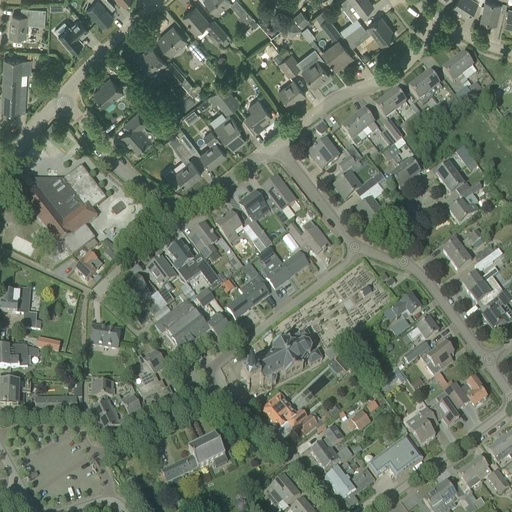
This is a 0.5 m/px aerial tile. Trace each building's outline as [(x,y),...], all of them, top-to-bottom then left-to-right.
[(113,16),(101,4),(105,0),(89,0),(93,4),(87,10),(102,26),(113,16)] [(203,0),(216,14),(230,2),(227,0),(203,0)] [(235,0),(229,5),(240,17),(247,11),(236,0),(235,0)] [(361,15),(372,6),(367,0),(345,0),(341,3),(345,8),(343,10),(352,21),(361,15)] [(457,0),(452,8),(467,17),(476,2),(472,0),(457,0)] [(485,1),(480,21),(496,24),(500,5),(485,1)] [(195,7),(182,18),(200,38),(208,31),(219,42),(227,35),(214,20),(209,24),(195,7)] [(10,23),(9,37),(19,38),(25,38),(26,25),(36,26),(37,10),(29,9),(21,8),(20,16),(12,16),(11,24),(10,23)] [(293,17),(302,27),(309,21),(300,11),(293,17)] [(373,23),(367,28),(367,29),(380,45),(390,38),(392,36),(394,35),(381,17),(373,23)] [(328,18),(320,24),(332,40),(340,34),(339,32),(328,18)] [(356,18),(339,32),(340,34),(344,38),(361,25),(356,18)] [(253,19),(249,23),(254,29),(258,25),(253,19)] [(88,30),(80,20),(70,28),(68,27),(58,36),(72,52),(83,43),(78,37),(80,35),(81,36),(88,30)] [(361,25),(344,38),(352,49),(358,44),(354,39),(365,30),(361,25)] [(308,26),(303,30),(310,40),(315,37),(308,26)] [(157,40),(171,56),(186,42),(173,27),(157,40)] [(332,65),(335,68),(345,60),(347,62),(352,58),(338,40),(333,44),(336,47),(325,55),(330,63),(329,63),(331,66),(332,65)] [(205,56),(192,41),(186,46),(200,61),(205,56)] [(157,70),(164,64),(158,57),(152,49),(145,55),(143,53),(136,59),(140,63),(139,63),(140,65),(146,71),(142,75),(153,87),(160,80),(157,77),(161,74),(157,70)] [(285,59),(294,72),(301,67),(291,55),(285,59)] [(463,56),(452,63),(462,76),(472,68),(463,56)] [(219,58),(217,60),(219,63),(221,65),(224,64),(226,61),(224,58),(222,57),(219,58)] [(2,97),(1,111),(24,112),(25,102),(25,101),(19,101),(21,75),(26,75),(30,75),(31,63),(28,63),(28,61),(22,61),(22,60),(14,60),(5,60),(4,59),(2,97)] [(278,64),(288,77),(294,72),(285,59),(278,64)] [(302,72),(313,86),(321,79),(323,81),(329,76),(317,60),(302,72)] [(197,92),(171,62),(165,67),(192,97),(197,92)] [(462,76),(452,63),(442,71),(452,84),(462,76)] [(429,74),(419,82),(429,94),(431,98),(442,90),(439,87),(435,82),(429,74)] [(116,86),(110,78),(104,84),(93,95),(103,106),(105,108),(112,102),(119,95),(123,92),(116,86)] [(122,85),(136,100),(143,94),(129,79),(122,85)] [(278,92),(283,99),(289,107),(299,100),(298,98),(303,94),(293,81),(278,92)] [(409,90),(422,107),(432,99),(431,98),(429,94),(419,82),(409,90)] [(240,104),(231,92),(225,85),(217,90),(232,110),(240,104)] [(477,96),(482,92),(476,85),(471,88),(477,96)] [(473,99),(477,96),(471,88),(467,92),(473,99)] [(226,114),(232,110),(217,90),(211,95),(226,114)] [(395,92),(385,100),(395,113),(405,105),(395,92)] [(486,98),(490,103),(497,98),(493,93),(486,98)] [(247,118),(257,132),(269,122),(265,116),(269,114),(258,100),(249,107),(253,113),(247,118)] [(395,113),(385,100),(375,108),(385,120),(395,113)] [(448,110),(442,103),(438,106),(444,114),(448,110)] [(444,114),(438,106),(433,110),(439,117),(444,114)] [(184,116),(190,124),(200,117),(194,109),(184,116)] [(144,127),(148,124),(138,112),(125,123),(123,125),(128,131),(121,137),(126,143),(130,147),(132,145),(137,152),(143,147),(145,149),(153,142),(152,141),(154,138),(154,136),(153,133),(151,131),(149,131),(147,130),(144,127)] [(363,113),(352,121),(362,134),(367,130),(372,135),(377,131),(363,113)] [(225,141),(232,151),(245,141),(237,131),(240,129),(229,115),(213,127),(224,141),(225,141)] [(355,148),(361,144),(357,138),(362,134),(352,121),(341,130),(355,148)] [(414,129),(409,121),(404,125),(410,132),(414,129)] [(43,133),(48,137),(57,127),(52,123),(43,133)] [(386,132),(396,145),(402,141),(389,124),(383,128),(386,132)] [(321,125),(314,131),(317,135),(319,136),(321,137),(326,133),(325,131),(324,129),(321,125)] [(215,161),(224,155),(219,148),(222,145),(212,132),(204,138),(211,147),(200,156),(206,163),(205,164),(206,165),(206,164),(210,168),(216,163),(215,161)] [(379,137),(390,150),(396,145),(386,132),(379,137)] [(183,133),(178,137),(191,155),(197,150),(183,133)] [(169,140),(182,157),(185,160),(187,158),(191,155),(178,137),(176,134),(169,140)] [(400,154),(398,152),(406,146),(402,141),(396,145),(390,150),(386,153),(392,160),(397,157),(400,154)] [(316,165),(321,172),(338,159),(325,142),(313,151),(312,149),(306,154),(313,163),(315,160),(318,164),(316,165)] [(355,166),(361,160),(358,157),(351,147),(344,152),(350,159),(355,166)] [(463,164),(470,159),(463,148),(455,154),(463,164)] [(382,156),(387,164),(392,160),(386,153),(382,156)] [(201,175),(191,162),(190,163),(187,158),(185,160),(182,157),(180,158),(186,166),(175,174),(172,169),(165,174),(164,173),(164,174),(175,189),(176,189),(175,188),(181,183),(182,183),(181,184),(182,185),(183,185),(185,187),(201,175)] [(355,166),(350,159),(338,168),(343,174),(355,166)] [(477,168),(470,159),(463,164),(470,173),(477,168)] [(420,175),(414,167),(410,163),(404,161),(397,166),(400,170),(409,183),(420,175)] [(435,176),(443,186),(455,177),(448,166),(435,176)] [(84,249),(94,241),(96,240),(85,227),(98,218),(92,211),(107,199),(81,167),(62,181),(43,181),(38,181),(29,182),(27,179),(13,190),(58,248),(62,245),(72,258),(79,253),(84,249)] [(409,183),(400,170),(389,178),(399,191),(409,183)] [(358,192),(362,198),(377,186),(377,187),(385,181),(379,175),(360,189),(350,176),(334,188),(344,202),(358,192)] [(455,177),(443,186),(450,197),(463,187),(455,177)] [(295,203),(277,179),(262,190),(280,213),(276,217),(283,226),(288,223),(281,213),(287,208),(295,203)] [(477,185),(459,198),(462,203),(463,204),(472,197),(481,191),(477,185)] [(381,220),(383,224),(391,217),(383,207),(379,211),(371,201),(382,193),(377,187),(377,186),(362,198),(367,204),(356,211),(364,222),(363,222),(364,224),(365,223),(370,229),(381,220)] [(249,220),(259,212),(263,217),(268,212),(261,203),(255,195),(239,207),(245,215),(249,220)] [(457,208),(449,213),(458,226),(467,220),(477,213),(473,207),(477,205),(472,197),(463,204),(462,203),(460,205),(461,205),(457,208)] [(241,228),(241,227),(236,222),(230,214),(215,225),(221,233),(226,239),(230,245),(238,239),(237,236),(235,233),(241,228)] [(307,237),(302,240),(316,258),(322,253),(323,254),(325,253),(325,252),(329,248),(315,230),(310,223),(302,230),(307,237)] [(248,227),(261,245),(266,251),(272,246),(255,224),(253,225),(252,224),(248,227)] [(188,238),(194,246),(205,261),(215,254),(210,248),(216,243),(204,226),(188,238)] [(266,251),(261,245),(248,227),(243,231),(244,231),(242,232),(260,255),(266,251)] [(302,238),(293,227),(287,231),(296,242),(302,238)] [(442,253),(450,263),(463,253),(471,247),(482,239),(477,233),(458,247),(455,243),(442,253)] [(292,254),(299,249),(290,235),(282,239),(292,254)] [(123,239),(116,248),(122,252),(129,243),(123,239)] [(98,246),(94,241),(84,249),(88,254),(98,246)] [(171,251),(168,253),(176,264),(172,267),(186,285),(193,279),(185,269),(186,267),(192,262),(193,261),(180,244),(177,246),(176,245),(170,249),(171,251)] [(109,248),(104,253),(111,262),(117,257),(109,248)] [(474,260),(478,265),(478,266),(488,258),(489,258),(494,254),(490,248),(474,260)] [(269,250),(257,259),(261,265),(261,264),(273,256),(269,250)] [(463,253),(450,263),(457,273),(470,263),(463,253)] [(298,254),(282,267),(291,279),(307,266),(298,254)] [(96,262),(90,256),(75,271),(87,282),(89,280),(90,281),(94,277),(93,276),(98,271),(93,266),(96,262)] [(146,270),(161,289),(176,278),(161,258),(157,261),(146,270)] [(233,273),(242,269),(236,258),(228,262),(233,273)] [(478,266),(478,265),(474,268),(478,274),(493,263),(489,258),(488,258),(478,266)] [(267,272),(262,276),(265,280),(268,283),(274,291),(291,279),(282,267),(277,261),(265,270),(267,272)] [(222,286),(219,282),(215,276),(205,264),(198,270),(207,281),(208,281),(212,287),(206,291),(210,295),(222,286)] [(249,266),(245,269),(251,277),(255,274),(249,266)] [(470,280),(461,285),(469,296),(482,286),(482,285),(488,281),(497,275),(493,269),(486,275),(487,275),(479,281),(475,276),(470,280)] [(379,279),(382,284),(387,280),(383,276),(379,279)] [(119,290),(133,308),(150,296),(136,278),(119,290)] [(250,284),(239,293),(242,297),(243,297),(251,309),(268,296),(262,288),(259,285),(256,280),(250,284)] [(385,285),(388,290),(395,285),(392,280),(385,285)] [(482,286),(469,296),(477,306),(490,296),(496,292),(488,281),(482,285),(482,286)] [(228,283),(220,288),(225,294),(232,288),(228,283)] [(360,293),(363,299),(371,296),(368,289),(360,293)] [(29,314),(31,291),(18,290),(17,294),(4,293),(3,304),(1,304),(0,313),(23,315),(22,330),(40,331),(40,323),(36,323),(37,315),(29,314)] [(164,290),(157,295),(167,308),(173,303),(164,290)] [(210,295),(206,291),(195,299),(202,310),(215,301),(210,295)] [(511,322),(511,316),(505,307),(511,302),(511,300),(506,292),(494,301),(497,305),(497,308),(482,319),(482,320),(481,321),(484,326),(486,325),(491,333),(497,329),(499,332),(511,322)] [(167,308),(157,295),(151,299),(160,312),(167,308)] [(206,328),(204,325),(182,296),(179,298),(184,305),(154,328),(161,338),(165,335),(181,356),(211,333),(206,328)] [(251,309),(243,297),(242,297),(226,310),(235,321),(251,309)] [(401,318),(403,321),(404,322),(405,322),(420,310),(411,298),(391,313),(397,321),(401,318)] [(233,336),(227,328),(217,315),(210,320),(212,323),(206,328),(211,333),(220,346),(233,336)] [(404,322),(403,321),(389,331),(395,338),(398,336),(409,328),(405,322),(404,322)] [(438,334),(428,322),(407,338),(411,343),(420,336),(425,343),(438,334)] [(90,346),(117,350),(120,332),(106,330),(106,332),(92,330),(90,346)] [(240,378),(242,379),(247,388),(247,390),(249,391),(249,389),(259,384),(261,384),(262,386),(266,384),(267,386),(271,388),(276,385),(277,381),(283,378),(284,380),(302,370),(301,367),(304,367),(304,368),(305,367),(306,363),(309,368),(321,362),(316,352),(309,356),(311,352),(312,352),(312,351),(311,351),(309,346),(310,345),(308,345),(308,346),(304,345),(311,341),(306,332),(294,339),(296,343),(292,343),(290,347),(288,343),(270,353),(272,357),(265,361),(264,359),(260,357),(256,359),(255,364),(256,366),(252,368),(252,369),(249,370),(250,372),(243,376),(241,376),(240,378)] [(45,351),(54,353),(56,343),(47,341),(45,351)] [(403,359),(408,365),(428,350),(424,344),(403,359)] [(433,354),(432,353),(426,357),(428,358),(426,360),(429,364),(425,368),(434,379),(452,364),(448,359),(453,356),(445,345),(433,354)] [(330,363),(342,353),(336,346),(324,357),(330,363)] [(2,349),(0,349),(0,370),(3,370),(10,370),(10,369),(27,369),(26,358),(32,358),(32,351),(26,350),(18,349),(9,349),(2,349)] [(166,367),(155,353),(143,362),(141,358),(137,360),(140,367),(141,368),(145,366),(153,377),(154,376),(166,367)] [(353,370),(340,356),(334,362),(347,376),(353,370)] [(171,402),(161,383),(158,384),(154,376),(153,377),(145,366),(141,368),(142,373),(143,375),(138,377),(143,388),(137,391),(143,404),(148,413),(149,412),(150,414),(162,408),(161,406),(171,402)] [(130,379),(142,373),(141,368),(140,367),(127,372),(130,379)] [(395,377),(400,373),(403,370),(401,367),(392,374),(395,377)] [(395,377),(397,379),(397,380),(399,383),(404,379),(400,373),(395,377)] [(397,380),(397,379),(395,377),(376,391),(379,394),(397,380)] [(418,381),(411,387),(414,391),(422,386),(418,381)] [(455,386),(449,390),(462,409),(470,403),(474,409),(486,400),(479,390),(480,389),(475,381),(459,392),(455,386)] [(30,395),(30,385),(0,383),(0,405),(3,406),(3,407),(5,407),(5,406),(18,407),(18,395),(30,395)] [(102,398),(102,406),(107,403),(107,398),(112,398),(112,384),(92,384),(92,398),(102,398)] [(462,409),(449,390),(435,401),(440,408),(435,412),(447,429),(458,421),(454,415),(462,409)] [(307,420),(300,411),(295,415),(280,396),(269,405),(261,411),(278,432),(286,426),(287,425),(293,431),(295,429),(307,420)] [(127,416),(122,419),(124,424),(142,416),(134,397),(121,403),(127,416)] [(36,401),(36,415),(76,414),(75,400),(36,401)] [(90,412),(96,424),(113,415),(107,403),(102,406),(90,412)] [(334,408),(327,413),(332,418),(338,413),(334,408)] [(427,410),(405,425),(410,431),(409,432),(420,448),(435,438),(430,432),(438,427),(427,410)] [(362,413),(356,417),(364,428),(369,424),(362,413)] [(295,429),(303,439),(317,427),(319,430),(331,420),(328,416),(320,422),(313,414),(307,420),(295,429)] [(113,415),(96,424),(101,436),(124,424),(122,419),(116,421),(113,415)] [(364,428),(356,417),(350,422),(358,432),(364,428)] [(323,427),(316,433),(318,436),(326,430),(323,427)] [(343,440),(335,428),(324,436),(327,440),(310,452),(316,461),(326,453),(330,450),(343,440)] [(499,442),(508,454),(511,459),(511,455),(511,454),(511,453),(511,433),(499,442)] [(386,436),(381,440),(385,445),(390,441),(386,436)] [(192,458),(160,474),(166,486),(171,483),(173,487),(181,483),(179,479),(197,470),(198,471),(213,463),(216,469),(227,464),(224,458),(215,438),(188,451),(192,458)] [(388,471),(396,481),(422,462),(405,439),(366,467),(376,480),(388,471)] [(511,459),(508,454),(499,442),(487,451),(497,465),(508,457),(511,461),(511,459)] [(359,447),(352,452),(355,456),(361,451),(359,447)] [(326,453),(316,461),(325,473),(338,463),(340,465),(351,457),(345,450),(335,457),(330,450),(326,453)] [(480,460),(469,468),(480,483),(491,475),(480,460)] [(345,479),(353,474),(348,468),(341,474),(338,470),(332,474),(324,480),(331,489),(345,478),(345,479)] [(480,483),(469,468),(458,476),(469,491),(480,483)] [(345,478),(331,489),(342,503),(349,511),(357,505),(352,498),(374,482),(366,471),(349,484),(345,479),(345,478)] [(488,480),(499,495),(508,488),(497,473),(488,480)] [(266,499),(270,504),(290,487),(288,484),(289,483),(283,476),(270,487),(274,492),(266,499)] [(446,485),(434,493),(443,506),(450,501),(453,506),(458,502),(463,498),(452,482),(446,486),(446,485)] [(290,487),(270,504),(275,509),(282,502),(286,507),(300,496),(294,489),(293,490),(290,487)] [(443,506),(434,493),(423,502),(430,511),(438,511),(437,510),(443,506)] [(307,511),(310,510),(307,507),(308,506),(303,500),(289,511),(290,511),(289,511),(307,511)] [(473,508),(476,511),(485,506),(480,500),(471,505),(473,508)]
